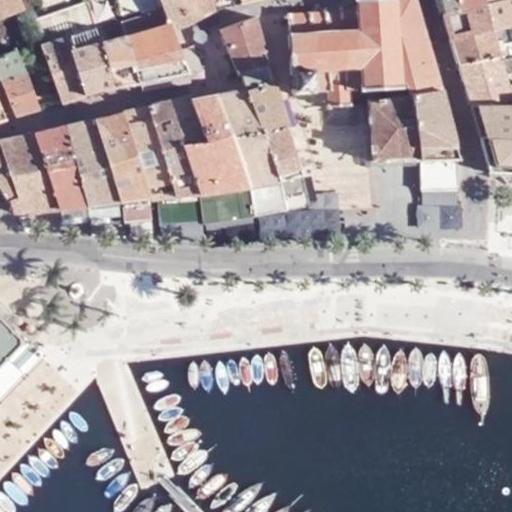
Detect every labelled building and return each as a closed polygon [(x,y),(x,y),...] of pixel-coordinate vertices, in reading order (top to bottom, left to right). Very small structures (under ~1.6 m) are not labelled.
[(0,0),(0,16),(23,7),(19,0),(0,0)] [(162,0),(167,10),(174,29),(182,28),(216,9),(212,0),(162,0)] [(212,0),(216,9),(232,7),(229,0),(212,0)] [(343,12),(343,5),(340,6),(339,12),(328,13),(328,7),(324,7),(323,10),(324,13),(313,14),(312,10),(309,11),(309,14),(292,15),(292,12),(289,12),(287,14),(286,16),(286,19),(289,18),(290,35),(288,35),(291,75),(293,75),(294,88),(292,90),(293,93),(295,95),(295,96),(299,95),(299,92),(312,92),(312,93),(317,93),(317,91),(326,91),(327,106),(353,104),(352,88),(362,88),(362,90),(369,90),(401,88),(401,83),(408,84),(436,75),(413,0),(356,0),(357,2),(358,2),(360,2),(360,5),(358,5),(358,11),(343,12)] [(486,1),(485,0),(439,0),(443,13),(486,1)] [(508,23),(511,22),(511,0),(492,0),(486,1),(443,13),(451,38),(508,23)] [(117,87),(102,42),(99,30),(91,4),(31,24),(42,48),(69,39),(89,95),(117,87)] [(192,73),(174,29),(167,10),(123,23),(127,34),(141,84),(192,73)] [(242,75),(267,64),(270,63),(256,17),(221,30),(240,76),(242,75)] [(127,34),(123,23),(110,27),(113,38),(127,34)] [(508,23),(451,38),(459,64),(499,54),(500,58),(511,55),(511,36),(511,37),(508,23)] [(110,27),(99,30),(102,42),(113,38),(110,27)] [(102,42),(117,87),(141,84),(127,34),(113,38),(102,42)] [(42,48),(64,102),(89,95),(69,39),(42,48)] [(18,48),(0,54),(0,75),(3,83),(28,73),(18,48)] [(471,104),(511,101),(511,55),(500,58),(499,54),(459,64),(471,104)] [(281,180),(300,177),(303,176),(279,101),(267,64),(242,75),(248,90),(281,180)] [(28,73),(3,83),(17,115),(43,108),(28,73)] [(423,158),(459,157),(460,157),(436,75),(408,84),(423,158)] [(401,88),(369,90),(370,99),(366,100),(366,103),(368,103),(372,160),(423,158),(408,84),(401,83),(401,88)] [(251,186),(279,181),(281,180),(248,90),(220,96),(251,186)] [(202,194),(249,186),(251,186),(220,96),(200,100),(194,102),(207,144),(187,149),(202,194)] [(207,144),(194,102),(192,98),(170,103),(187,149),(207,144)] [(511,101),(471,104),(480,136),(511,136),(511,101)] [(152,107),(177,196),(202,194),(187,149),(170,103),(152,107)] [(125,113),(151,199),(177,196),(152,107),(125,113)] [(126,202),(150,199),(151,199),(125,113),(97,120),(120,202),(126,202)] [(69,126),(90,206),(120,202),(97,120),(69,126)] [(90,206),(69,126),(36,133),(61,208),(90,206)] [(11,201),(18,213),(61,208),(36,133),(0,141),(18,198),(11,201)] [(511,136),(480,136),(491,172),(511,172),(511,136)] [(18,198),(0,141),(0,188),(8,202),(11,201),(18,198)] [(458,187),(459,157),(423,158),(423,187),(458,187)] [(300,177),(281,180),(279,181),(284,209),(307,205),(300,177)] [(279,181),(251,186),(249,186),(255,214),(284,209),(279,181)] [(210,223),(255,214),(249,186),(202,194),(210,223)] [(149,222),(150,199),(126,202),(128,222),(149,222)] [(0,364),(22,342),(0,319),(0,364)]
